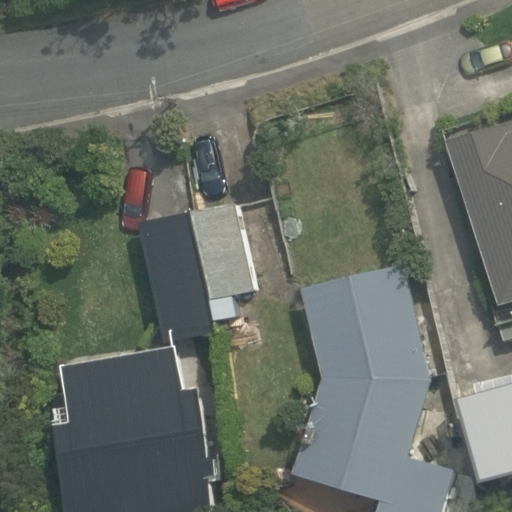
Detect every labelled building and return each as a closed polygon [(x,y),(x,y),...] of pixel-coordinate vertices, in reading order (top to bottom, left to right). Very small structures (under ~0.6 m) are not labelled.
[(511,126),(455,143),(506,308),(511,306),(511,126)] [(242,205),(197,214),(216,302),(224,300),(227,318),(256,312),(252,295),(261,293),(242,205)] [(170,345),(224,335),(216,302),(197,214),(144,226),(170,345)] [(450,511),(462,473),(416,460),(440,384),(413,266),(310,292),(332,381),(301,478),(389,504),(386,511),(450,511)] [(79,511),(226,511),(205,393),(192,396),(183,350),(70,370),(77,409),(63,411),(66,428),(64,428),(79,511)] [(511,379),(481,388),(483,400),(470,404),(494,488),(511,482),(511,379)]
